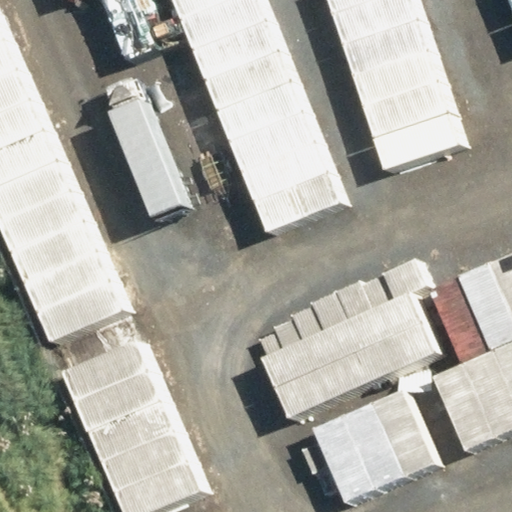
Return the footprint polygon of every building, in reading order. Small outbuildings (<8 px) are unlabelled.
[(0,0),(0,199),(136,511),(174,511),(216,494),(0,0)] [(185,0),(280,237),(354,208),(270,0),(185,0)] [(425,0),(339,0),(367,80),(444,54),(425,0)] [(511,0),(482,0),(499,41),(511,36),(511,0)] [(267,342),(303,423),(452,358),(425,296),(440,290),(429,263),(373,287),(371,284),(321,306),(322,309),(300,319),(302,322),(282,331),(284,335),(267,342)] [(326,434),(358,507),(511,440),(511,264),(474,281),(506,355),(326,434)]
